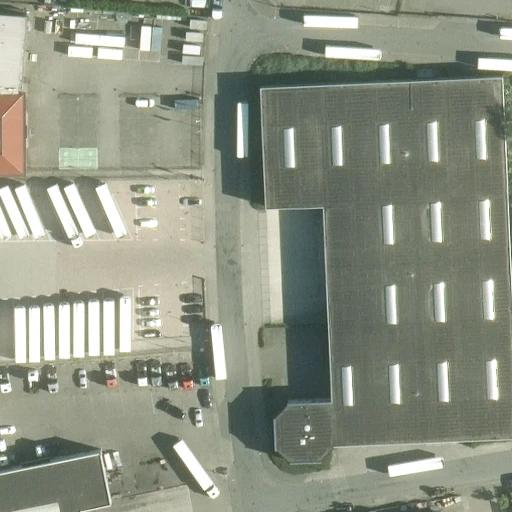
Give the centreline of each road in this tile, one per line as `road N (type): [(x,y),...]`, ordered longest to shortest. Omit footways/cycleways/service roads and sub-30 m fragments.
road 1 (unclassified): [(254,505),(226,258),(228,27)]
road 2 (unclassified): [(511,47),(228,27)]
road 3 (unclassified): [(254,505),(511,459)]
